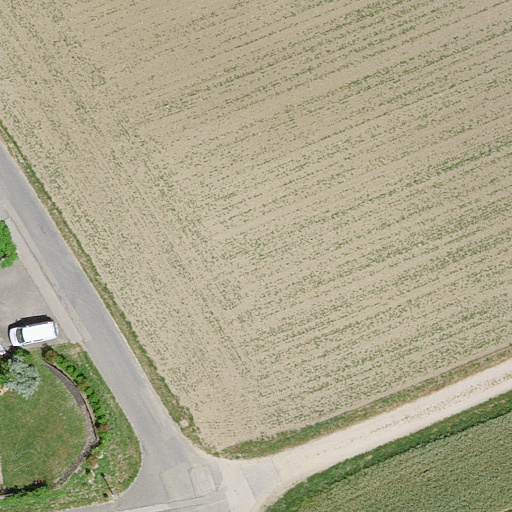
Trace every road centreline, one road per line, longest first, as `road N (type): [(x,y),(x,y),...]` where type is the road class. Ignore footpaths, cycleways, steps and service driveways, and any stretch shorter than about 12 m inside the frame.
road 1 (residential): [(191,511),(92,319),(0,175)]
road 2 (track): [(511,370),(199,511)]
